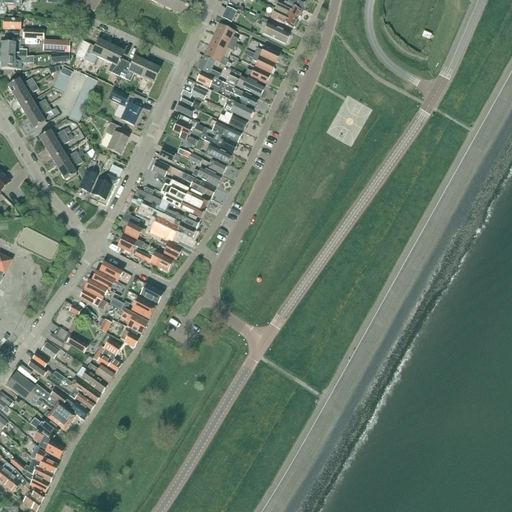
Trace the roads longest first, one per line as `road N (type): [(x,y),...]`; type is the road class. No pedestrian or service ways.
road 1 (unclassified): [(263,341),(429,105),(478,0)]
road 2 (tertiary): [(263,341),(220,310),(213,281),(303,102),(336,0)]
road 3 (residential): [(98,251),(214,0)]
road 4 (tertiary): [(159,511),(263,341)]
road 5 (residential): [(98,251),(50,198),(1,120)]
road 6 (residential): [(0,376),(98,251)]
